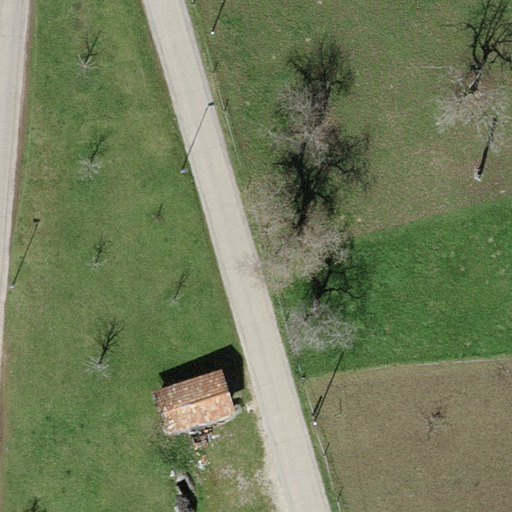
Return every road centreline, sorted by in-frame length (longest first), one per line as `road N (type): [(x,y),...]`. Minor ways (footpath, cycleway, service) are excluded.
road 1 (tertiary): [(314,511),(244,315),(155,0)]
road 2 (tertiary): [(0,154),(13,0)]
